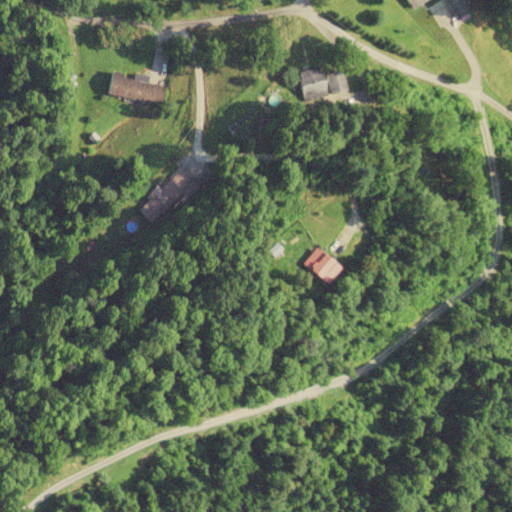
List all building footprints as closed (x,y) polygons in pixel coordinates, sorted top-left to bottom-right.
[(426,0),(404,0),(410,10),(426,0)] [(444,0),(456,19),(472,10),(466,0),(444,0)] [(293,74),(301,104),(328,98),(327,97),(345,92),(340,71),(321,76),(319,67),(293,74)] [(159,105),(162,87),(146,84),(147,78),(109,72),(105,96),(159,105)] [(143,199),(145,202),(136,209),(151,226),(196,188),(180,168),(143,199)] [(327,284),(340,267),(314,247),(301,264),(327,284)]
